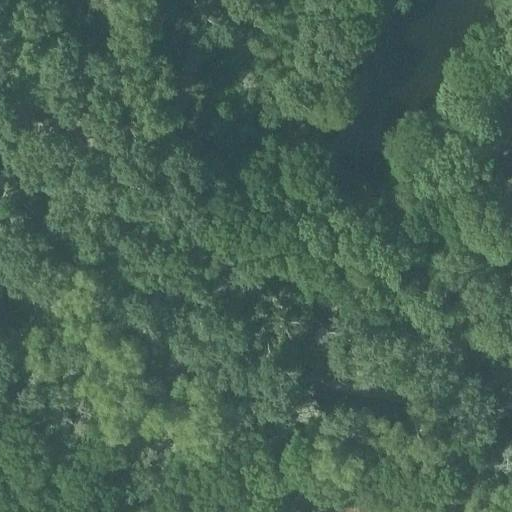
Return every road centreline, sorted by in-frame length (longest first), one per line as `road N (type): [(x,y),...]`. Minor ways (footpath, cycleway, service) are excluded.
road 1 (track): [(322,382),(164,338),(113,306),(66,233),(28,119),(0,66)]
road 2 (track): [(66,233),(81,122),(171,116),(196,0)]
road 3 (track): [(322,382),(497,410)]
